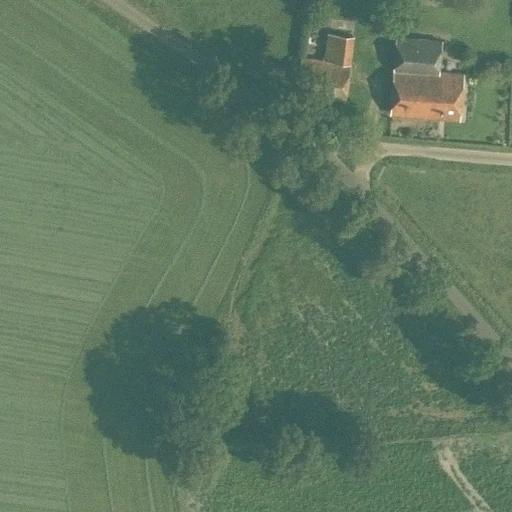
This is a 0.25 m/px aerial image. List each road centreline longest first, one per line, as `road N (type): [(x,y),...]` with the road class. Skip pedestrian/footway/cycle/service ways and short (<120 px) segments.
road 1 (unclassified): [(511,359),(320,148)]
road 2 (unclassified): [(320,148),(111,0)]
road 3 (unclassified): [(320,148),(511,160)]
